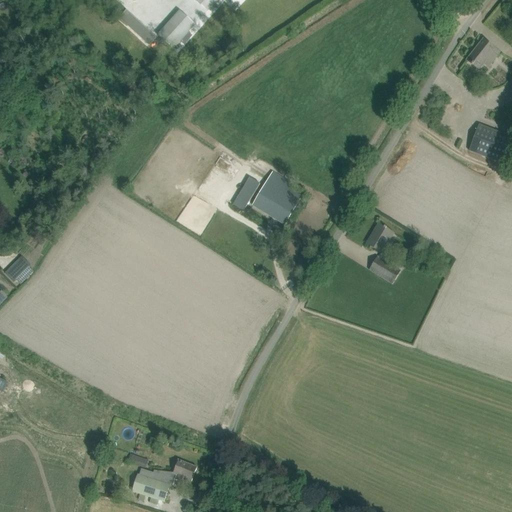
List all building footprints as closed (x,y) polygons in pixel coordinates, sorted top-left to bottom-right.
[(194,0),(195,1),(201,6),(207,12),(217,0),(194,0)] [(195,25),(180,11),(158,36),(174,50),(195,25)] [(152,48),(160,40),(131,14),(124,22),(152,48)] [(488,67),(499,53),(483,40),(466,61),(478,70),(484,63),(488,67)] [(511,137),(479,125),(469,151),(506,165),(511,150),(511,137)] [(301,198),(281,186),(284,181),(273,174),(255,202),(286,222),(301,198)] [(396,234),(385,227),(384,228),(379,225),(367,245),(383,254),(396,234)] [(398,269),(378,257),(369,271),(391,283),(398,269)] [(148,460),(136,456),(133,465),(146,469),(148,460)] [(142,470),(140,475),(170,485),(173,485),(176,475),(188,478),(186,483),(191,485),(197,468),(179,461),(173,473),(154,471),(153,473),(142,470)] [(138,475),(132,492),(140,495),(146,496),(151,498),(157,500),(165,502),(170,485),(140,475),(138,475)]
